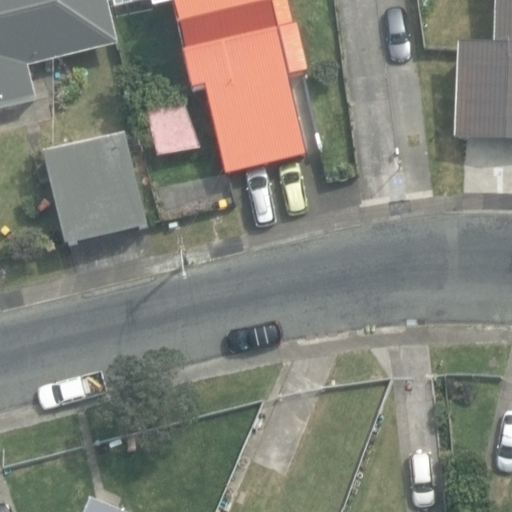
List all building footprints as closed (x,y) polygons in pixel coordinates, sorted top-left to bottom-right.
[(0,0),(0,106),(40,97),(32,64),(120,43),(110,0),(0,0)] [(208,88),(229,173),(312,153),(293,75),(308,71),(290,0),(175,0),(174,0),(197,91),(208,88)] [(457,137),(511,138),(511,0),(497,0),(496,45),(460,44),(457,137)] [(190,105),(151,112),(159,155),(197,148),(190,105)] [(46,154),(68,248),(152,227),(128,133),(46,154)] [(108,511),(83,501),(78,511),(108,511)]
